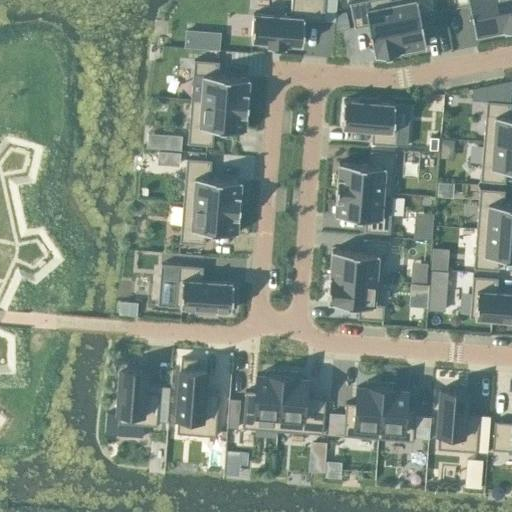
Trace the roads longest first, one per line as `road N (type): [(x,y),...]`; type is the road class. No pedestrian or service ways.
road 1 (residential): [(318,73),(276,70),(256,325)]
road 2 (residential): [(298,328),(318,73)]
road 3 (residential): [(298,328),(328,343),(511,357)]
road 4 (residential): [(511,55),(403,77),(318,73)]
road 5 (residential): [(124,327),(217,334),(256,325)]
